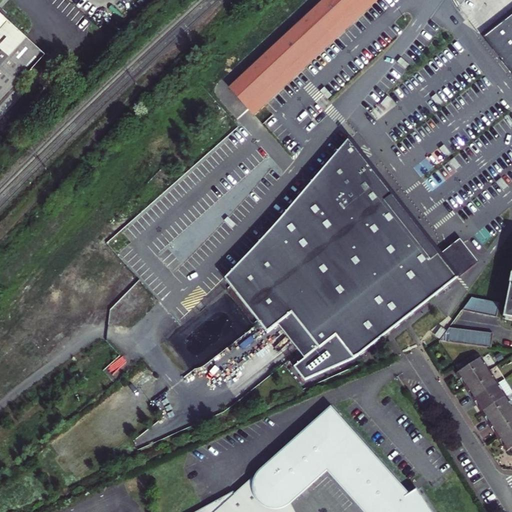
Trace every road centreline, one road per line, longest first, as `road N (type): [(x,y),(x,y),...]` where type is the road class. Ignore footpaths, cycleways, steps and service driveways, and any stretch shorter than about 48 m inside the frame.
road 1 (residential): [(502,492),(413,356)]
road 2 (unknown): [(282,156),(181,259)]
